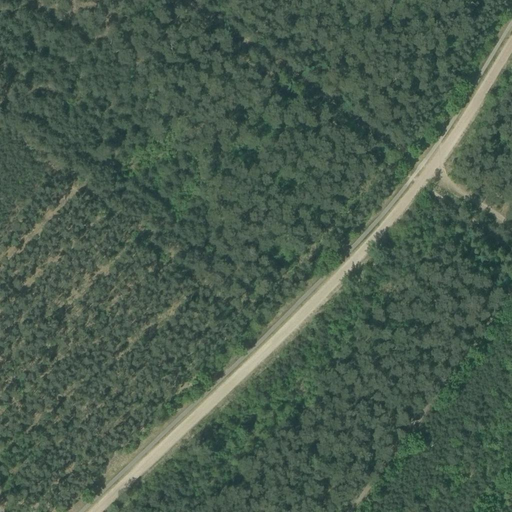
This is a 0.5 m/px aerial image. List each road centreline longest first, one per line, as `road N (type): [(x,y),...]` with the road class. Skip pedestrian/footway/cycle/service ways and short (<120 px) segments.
road 1 (track): [(95,511),(361,251),(430,171),(511,48)]
road 2 (track): [(421,165),(183,0)]
